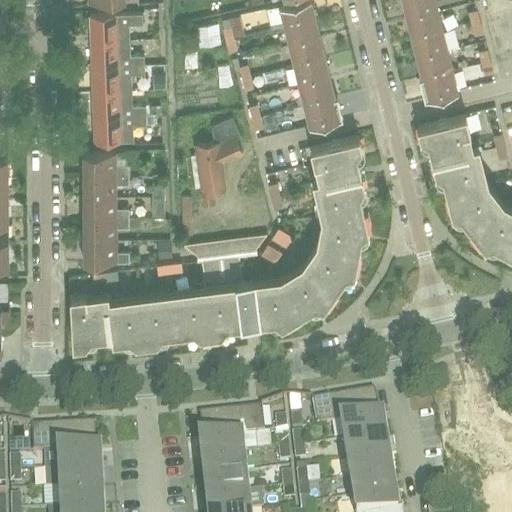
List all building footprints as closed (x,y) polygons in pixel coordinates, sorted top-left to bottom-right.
[(285,24),(316,17),(312,3),(310,4),(308,0),(297,0),(280,4),(285,24)] [(438,10),(435,0),(402,0),(407,17),(438,10)] [(165,38),(166,8),(152,8),(152,37),(165,38)] [(242,35),(276,28),(272,8),(237,16),(242,35)] [(469,11),(472,23),(479,21),(475,9),(469,11)] [(443,30),(438,10),(407,17),(412,37),(443,30)] [(142,12),(90,14),(91,40),(130,38),(129,23),(143,23),(142,12)] [(320,37),(316,17),(285,24),(290,44),(320,37)] [(482,32),(479,21),(472,23),(475,34),(482,33),(482,32)] [(207,25),(207,49),(219,49),(219,25),(207,25)] [(224,27),(227,38),(235,36),(232,25),(224,27)] [(448,50),(443,30),(412,37),(417,57),(448,50)] [(235,36),(227,38),(229,50),(238,48),(235,37),(235,36)] [(320,37),(290,44),(295,64),(325,57),(320,37)] [(130,38),(91,40),(92,65),(144,63),(144,54),(130,54),(130,38)] [(478,50),(481,63),(488,61),(486,49),(478,50)] [(453,70),(448,50),(417,57),(422,78),(453,70)] [(202,68),(203,51),(192,51),(191,68),(202,68)] [(330,77),(325,57),(295,64),(299,84),(330,77)] [(488,61),(481,63),(484,74),(491,72),(488,61)] [(144,63),(92,65),(93,91),(132,89),(131,74),(145,73),(144,63)] [(248,63),(240,65),(243,77),(251,75),(248,63)] [(458,90),(453,70),(422,78),(419,79),(424,98),(458,90)] [(251,75),(243,77),(246,88),(254,86),(251,75)] [(335,95),(330,77),(299,84),(304,105),(338,96),(337,94),(335,95)] [(132,89),(93,91),(94,116),(146,114),(146,104),(132,104),(132,89)] [(338,96),(304,105),(309,125),(340,117),(339,110),(341,110),(338,96)] [(258,103),(249,105),(252,117),(261,115),(258,103)] [(146,114),(94,116),(95,142),(134,140),(133,124),(147,124),(146,114)] [(511,212),(499,206),(482,183),(474,151),(468,153),(463,133),(470,131),(466,114),(417,126),(420,137),(427,141),(435,173),(442,177),(451,215),(452,214),(460,216),(484,246),(485,246),(492,244),(511,254),(511,212)] [(261,115),(252,117),(255,128),(263,126),(261,115)] [(222,162),(243,152),(237,138),(241,136),(232,116),(212,125),(214,140),(196,143),(202,187),(201,187),(203,204),(215,203),(213,192),(226,190),(222,162)] [(494,135),(499,158),(507,157),(501,133),(494,135)] [(182,243),(186,246),(196,254),(197,260),(201,260),(205,291),(103,304),(102,298),(86,300),(85,293),(70,295),(72,344),(86,343),(86,342),(90,336),(111,333),(112,339),(129,337),(135,342),(157,340),(157,339),(161,333),(193,329),(199,334),(221,332),(226,325),(274,319),(281,323),(281,324),(314,304),(322,306),(323,306),(345,274),(353,273),(354,273),(361,235),(367,230),(368,230),(359,192),(363,185),(364,185),(356,153),(361,147),(358,135),(310,146),(314,164),(321,162),(326,182),(320,184),(327,216),(322,243),(306,266),(282,281),(243,286),(239,255),(257,253),(256,247),(266,233),(266,232),(265,233),(184,243),(183,243),(182,243)] [(168,147),(153,148),(154,162),(169,161),(168,147)] [(83,175),(129,174),(129,165),(115,165),(115,152),(83,152),(83,175)] [(83,196),(116,196),(116,184),(129,184),(129,174),(83,175),(83,196)] [(276,207),(282,205),(277,182),(270,184),(276,207)] [(152,184),(152,196),(164,196),(164,184),(152,184)] [(182,233),(192,233),(192,195),(181,196),(182,233)] [(83,218),(129,218),(129,208),(116,208),(116,196),(83,196),(83,218)] [(152,196),(152,214),(164,214),(164,196),(152,196)] [(83,239),(116,239),(116,228),(129,228),(129,218),(83,218),(83,239)] [(285,245),(292,235),(279,227),(272,237),(285,245)] [(83,262),(129,262),(129,251),(116,251),(116,239),(83,239),(83,262)] [(275,261),(282,251),(269,242),(262,253),(275,261)] [(182,270),(181,261),(157,264),(159,273),(182,270)] [(94,281),(118,278),(117,269),(93,272),(94,281)] [(9,311),(0,311),(0,345),(1,345),(1,323),(9,323),(9,311)] [(511,378),(500,381),(504,403),(511,401),(511,378)] [(316,425),(340,421),(378,413),(374,389),(352,393),(352,396),(346,397),(345,394),(312,400),(316,425)] [(240,435),(264,432),(262,407),(228,410),(229,414),(222,414),(221,411),(199,414),(202,438),(240,434),(240,435)] [(302,426),(301,412),(290,413),(292,427),(302,426)] [(340,421),(343,439),(384,432),(382,420),(379,420),(378,413),(340,421)] [(275,417),(276,430),(287,429),(285,415),(275,417)] [(96,447),(96,446),(95,422),(72,424),(72,427),(65,427),(65,424),(32,426),(33,451),(50,450),(57,449),(96,447)] [(292,432),(294,445),(304,445),(303,431),(292,432)] [(386,445),(384,432),(343,439),(346,458),(384,452),(383,445),(386,445)] [(277,434),(278,448),(289,446),(287,433),(277,434)] [(243,453),(240,435),(240,434),(202,438),(202,445),(199,445),(201,457),(243,453)] [(304,445),(294,445),(295,459),(306,458),(304,445)] [(289,446),(278,448),(280,461),(290,460),(289,446)] [(50,450),(57,450),(58,468),(100,466),(99,453),(96,453),(96,447),(57,449),(50,450)] [(346,458),(349,477),(391,470),(389,458),(385,458),(384,452),(346,458)] [(205,470),(206,476),(245,472),(243,453),(201,457),(202,470),(205,470)] [(10,469),(20,469),(20,456),(9,456),(10,469)] [(100,466),(58,468),(59,487),(98,485),(98,479),(101,479),(100,466)] [(21,482),(20,469),(10,469),(10,483),(21,482)] [(296,471),(298,484),(308,483),(307,469),(296,471)] [(349,477),(352,496),(391,490),(390,483),(393,483),(391,470),(349,477)] [(281,472),(282,486),(293,484),(291,471),(281,472)] [(247,491),(245,472),(206,476),(207,483),(204,483),(205,496),(247,491)] [(320,484),(322,494),(342,491),(341,481),(320,484)] [(308,483),(298,484),(299,497),(310,496),(308,483)] [(294,498),(293,484),(282,486),(284,499),(294,498)] [(98,485),(59,487),(60,507),(102,504),(101,491),(98,492),(98,485)] [(392,496),(391,490),(352,496),(354,511),(376,511),(402,508),(400,495),(392,496)] [(233,511),(249,510),(247,491),(205,496),(206,508),(209,508),(209,511),(233,511)] [(11,494),(11,508),(22,507),(21,494),(11,494)] [(511,511),(511,495),(457,496),(456,511),(511,511)]
